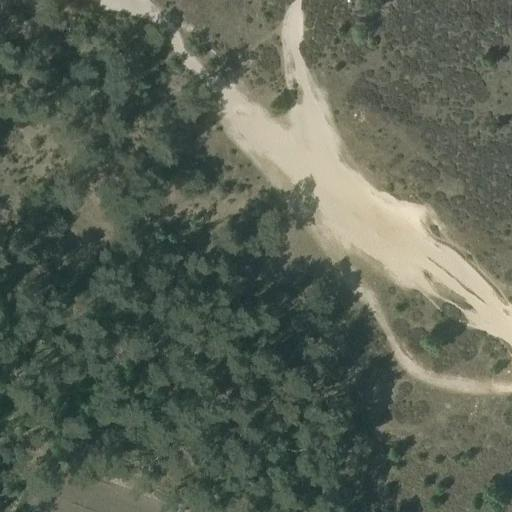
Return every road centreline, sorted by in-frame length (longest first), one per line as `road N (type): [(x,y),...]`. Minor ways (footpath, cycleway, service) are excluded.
road 1 (unknown): [(296,0),(291,49),(319,174),(511,330)]
road 2 (unknown): [(110,0),(319,174)]
